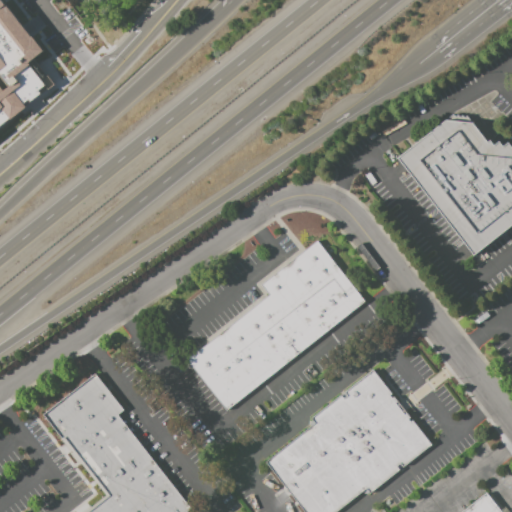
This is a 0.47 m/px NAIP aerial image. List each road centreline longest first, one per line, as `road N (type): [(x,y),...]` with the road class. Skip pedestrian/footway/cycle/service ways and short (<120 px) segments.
road 1 (motorway): [(0,313),(393,0)]
road 2 (motorway): [(0,350),(408,74)]
road 3 (motorway): [(323,0),(0,257)]
road 4 (residential): [(0,387),(273,203),(306,195),(332,201)]
road 5 (motorway): [(210,20),(0,215)]
road 6 (residential): [(332,201),(511,418)]
road 7 (tertiary): [(166,0),(0,164)]
